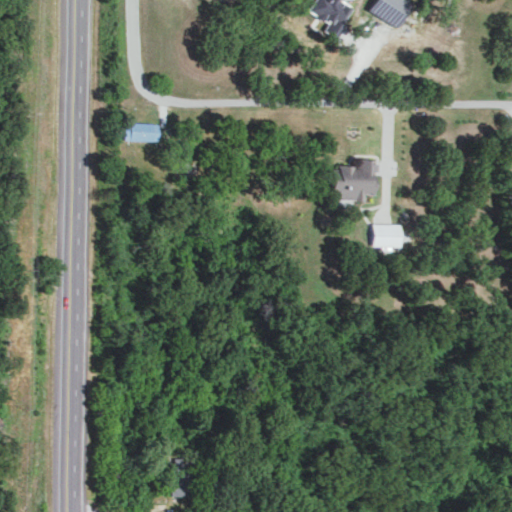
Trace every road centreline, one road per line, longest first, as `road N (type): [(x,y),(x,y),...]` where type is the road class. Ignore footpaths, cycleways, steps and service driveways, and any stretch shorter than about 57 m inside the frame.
road 1 (primary): [(70,511),(82,0)]
road 2 (residential): [(129,0),(135,72),(150,94),(167,101),(511,106)]
